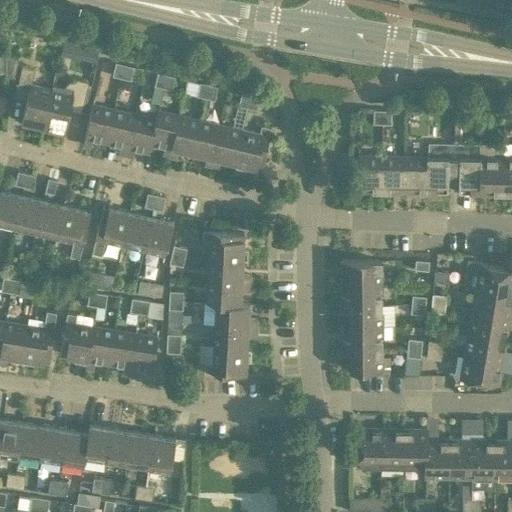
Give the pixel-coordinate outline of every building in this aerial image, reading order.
[(74,55),(77,41),(67,39),(64,52),(74,55)] [(18,58),(3,54),(3,74),(14,76),(18,58)] [(112,75),(121,78),(124,64),(115,62),(112,75)] [(133,66),(124,64),(121,78),(130,80),(133,66)] [(21,121),(42,126),(51,89),(31,85),(35,69),(22,66),(15,93),(27,96),(21,121)] [(154,85),(162,87),(165,74),(157,72),(154,85)] [(175,76),(165,74),(162,87),(172,90),(175,76)] [(72,94),(51,89),(42,126),(64,131),(70,106),(82,109),(88,81),(75,78),(72,94)] [(196,96),(205,98),(208,84),(199,82),(196,96)] [(217,86),(208,84),(205,98),(214,100),(217,86)] [(238,105),(246,107),(249,94),(241,92),(238,105)] [(259,96),(249,94),(246,107),(256,110),(259,96)] [(92,137),(106,141),(113,109),(91,104),(82,144),(90,146),(92,137)] [(373,122),(381,122),(381,108),(373,108),(373,122)] [(392,109),(381,108),(381,122),(392,122),(392,109)] [(134,114),(113,109),(106,141),(119,144),(117,153),(125,154),(134,114)] [(156,110),(154,119),(152,131),(153,131),(150,142),(164,145),(162,154),(169,155),(178,116),(156,110)] [(154,119),(134,114),(125,154),(132,156),(134,147),(148,151),(150,142),(153,131),(152,131),(154,119)] [(199,120),(178,116),(169,155),(176,157),(178,148),(192,152),(199,120)] [(220,125),(199,120),(192,152),(206,155),(203,164),(211,165),(220,125)] [(460,120),(451,120),(451,138),(460,138),(460,120)] [(233,161),(240,130),(220,125),(211,165),(218,167),(220,158),(233,161)] [(241,129),(240,130),(233,161),(255,166),(256,166),(261,167),(270,128),(260,125),(259,133),(241,129)] [(479,131),(478,143),(478,193),(500,193),(501,155),(501,140),(499,140),(499,132),(479,131)] [(423,156),(422,192),(444,192),(445,151),(450,151),(451,143),(427,142),(427,156),(423,156)] [(478,143),(451,143),(450,151),(456,152),(455,193),(478,193),(478,143)] [(356,191),(378,191),(379,155),(357,154),(356,191)] [(511,154),(501,155),(500,193),(511,193),(511,154)] [(401,155),(379,155),(378,191),(400,192),(401,155)] [(423,156),(401,155),(400,192),(422,192),(423,156)] [(14,184),(23,186),(26,173),(17,170),(14,184)] [(36,175),(26,173),(23,186),(32,188),(36,175)] [(58,180),(48,178),(45,191),(55,194),(58,180)] [(0,223),(14,227),(22,194),(0,188),(0,223)] [(144,206),(153,208),(156,195),(147,192),(144,206)] [(45,199),(22,194),(14,227),(37,232),(45,199)] [(165,197),(156,195),(153,208),(162,210),(165,197)] [(67,204),(45,199),(37,232),(60,238),(67,204)] [(85,209),(67,204),(60,238),(73,241),(69,256),(79,259),(90,212),(84,210),(85,209)] [(105,240),(118,243),(126,210),(108,205),(107,207),(102,206),(91,253),(101,255),(105,240)] [(149,215),(126,210),(118,243),(141,248),(149,215)] [(172,221),(149,215),(141,248),(164,254),(172,221)] [(210,241),(209,255),(242,257),(243,233),(202,230),(201,240),(210,241)] [(173,245),(171,254),(184,257),(186,248),(173,245)] [(184,257),(171,254),(169,262),(182,266),(184,257)] [(242,257),(209,255),(208,259),(210,259),(209,278),(250,281),(250,275),(241,274),(242,257)] [(428,270),(429,261),(429,260),(415,259),(414,269),(428,270)] [(348,283),(380,282),(380,260),(339,260),(339,268),(348,268),(348,283)] [(474,286),(511,292),(511,269),(478,263),(474,286)] [(433,280),(446,281),(447,281),(448,271),(434,270),(433,280)] [(0,290),(9,292),(11,278),(3,276),(0,290)] [(21,279),(11,278),(9,292),(18,293),(21,279)] [(250,281),(209,278),(208,302),(248,304),(248,303),(239,303),(240,289),(249,290),(250,281)] [(163,283),(151,281),(151,282),(149,292),(149,293),(161,295),(163,283)] [(339,297),(339,304),(381,303),(380,282),(348,283),(349,297),(339,297)] [(511,292),(474,286),(470,309),(509,316),(511,298),(511,292)] [(169,290),(168,300),(182,301),(183,291),(169,290)] [(86,304),(94,306),(97,292),(89,291),(86,304)] [(97,292),(94,306),(105,307),(107,293),(97,292)] [(432,293),(431,303),(445,304),(446,295),(432,293)] [(411,294),(411,303),(424,305),(425,296),(411,294)] [(129,311),(138,312),(140,299),(131,297),(129,311)] [(140,299),(138,312),(147,314),(149,300),(140,299)] [(182,301),(168,300),(168,308),(182,309),(182,301)] [(248,304),(208,302),(207,302),(216,303),(215,325),(256,328),(257,319),(248,318),(248,304)] [(349,312),(349,326),(381,325),(381,303),(339,304),(339,312),(349,312)] [(424,305),(411,303),(410,312),(423,314),(424,305)] [(445,304),(431,303),(430,312),(444,313),(445,304)] [(470,309),(467,331),(505,338),(509,316),(470,309)] [(25,324),(25,325),(20,357),(43,360),(48,360),(56,312),(46,311),(43,326),(25,324)] [(60,353),(86,358),(91,325),(75,322),(76,314),(66,313),(60,353)] [(20,357),(25,325),(4,322),(0,349),(0,362),(5,363),(7,354),(20,357)] [(93,325),(91,325),(86,358),(85,367),(93,368),(94,359),(108,362),(113,330),(93,327),(93,325)] [(256,328),(215,325),(214,345),(213,345),(213,349),(246,350),(247,333),(256,333),(256,328)] [(340,340),(340,348),(382,347),(381,325),(349,326),(349,340),(340,340)] [(134,333),(113,330),(108,362),(122,364),(121,373),(128,374),(134,333)] [(467,331),(463,354),(501,361),(505,338),(467,331)] [(134,333),(128,374),(135,375),(137,366),(151,369),(156,337),(134,333)] [(167,333),(166,342),(180,343),(180,334),(167,333)] [(408,337),(407,347),(420,348),(421,338),(408,337)] [(427,340),(427,349),(441,351),(441,341),(427,340)] [(180,343),(166,342),(166,352),(180,352),(180,343)] [(382,369),(382,347),(340,348),(340,355),(349,355),(349,370),(382,369)] [(420,348),(407,347),(406,355),(419,356),(420,348)] [(245,369),(246,350),(213,349),(212,363),(204,362),(203,372),(244,375),(244,369),(245,369)] [(441,351),(427,349),(426,358),(440,360),(441,351)] [(498,384),(501,361),(463,354),(459,377),(498,384)] [(24,422),(2,419),(0,433),(0,452),(18,455),(24,422)] [(45,425),(24,422),(18,455),(40,458),(45,425)] [(88,423),(87,432),(83,457),(84,457),(105,461),(110,426),(88,423)] [(66,429),(45,425),(40,458),(61,462),(66,429)] [(131,430),(110,426),(105,461),(126,464),(131,430)] [(356,467),(379,467),(380,427),(356,427),(356,467)] [(403,428),(380,427),(379,467),(402,467),(403,428)] [(426,428),(403,428),(402,467),(424,467),(425,467),(425,438),(426,438),(426,428)] [(87,432),(66,429),(61,462),(83,465),(84,457),(83,457),(87,432)] [(153,433),(131,430),(126,464),(147,467),(153,433)] [(175,437),(153,433),(147,467),(169,471),(175,437)] [(448,438),(426,438),(425,438),(425,467),(424,467),(424,477),(448,478),(448,438)] [(471,439),(448,438),(448,478),(470,478),(471,439)] [(471,439),(470,478),(470,487),(493,488),(493,478),(494,439),(471,439)] [(511,439),(494,439),(493,478),(511,478),(511,439)] [(5,486),(13,487),(15,473),(7,472),(5,486)] [(15,473),(13,487),(23,488),(25,475),(15,473)] [(91,491),(100,492),(102,478),(93,477),(91,491)] [(47,492),(56,493),(58,480),(49,478),(47,492)] [(102,478),(100,492),(109,493),(111,480),(102,478)] [(171,501),(179,501),(180,478),(172,478),(171,501)] [(58,480),(56,493),(65,495),(68,481),(58,480)] [(134,497),(143,499),(145,485),(136,484),(134,497)] [(145,485),(143,499),(151,500),(154,486),(145,485)] [(28,510),(37,511),(39,497),(30,496),(28,510)] [(39,497),(37,511),(44,511),(46,511),(48,499),(39,497)] [(348,511),(379,511),(379,497),(348,497),(348,511)] [(388,497),(379,497),(379,511),(388,511),(388,497)] [(416,511),(425,511),(425,497),(416,497),(416,511)] [(434,497),(425,497),(425,511),(434,511),(434,497)] [(461,511),(470,511),(470,498),(461,498),(461,511)] [(480,498),(470,498),(470,511),(480,511),(480,498)] [(111,511),(113,501),(104,499),(102,511),(111,511)] [(70,511),(80,511),(82,505),(72,503),(70,511)]
